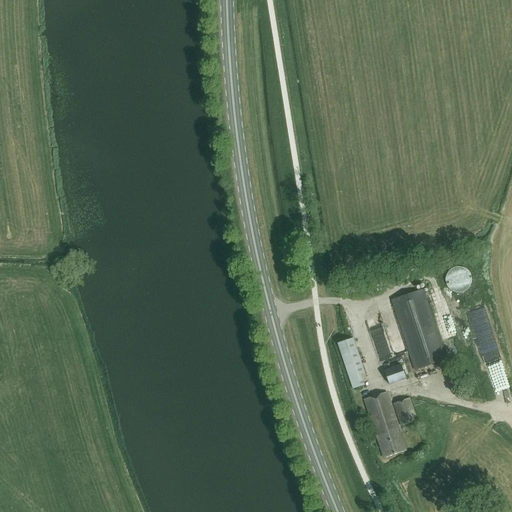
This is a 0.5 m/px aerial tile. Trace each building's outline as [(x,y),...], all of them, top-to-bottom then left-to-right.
[(446,283),(448,287),(451,290),(456,292),(460,292),(465,291),(468,288),(471,283),(471,277),(469,271),(464,268),(459,266),(454,267),(450,270),(447,274),(445,278),(446,283)] [(423,291),(392,301),(415,371),(446,360),(423,291)] [(486,309),(475,312),(490,377),(501,374),(486,309)] [(354,339),(338,344),(349,379),(361,376),(365,374),(354,339)] [(384,369),(397,366),(396,358),(383,361),(384,369)] [(401,365),(384,371),(389,385),(406,379),(401,365)] [(349,379),(353,389),(364,385),(361,376),(349,379)] [(496,394),(500,409),(511,406),(511,398),(511,391),(496,394)] [(364,401),(383,459),(406,451),(386,393),(364,401)] [(409,400),(394,405),(400,426),(416,421),(409,400)]
